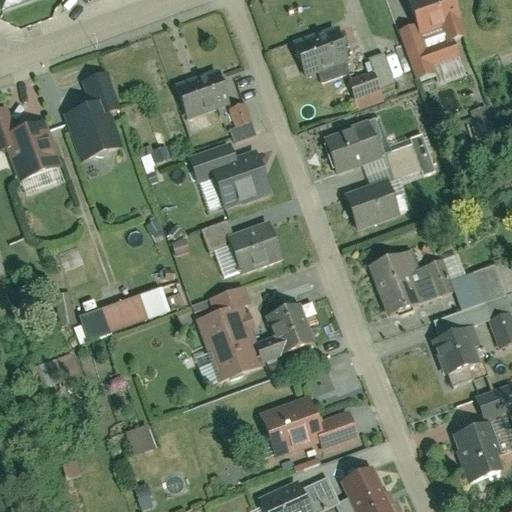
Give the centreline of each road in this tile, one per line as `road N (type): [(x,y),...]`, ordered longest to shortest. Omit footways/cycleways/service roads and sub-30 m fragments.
road 1 (residential): [(231,0),(430,511)]
road 2 (residential): [(3,69),(196,0)]
